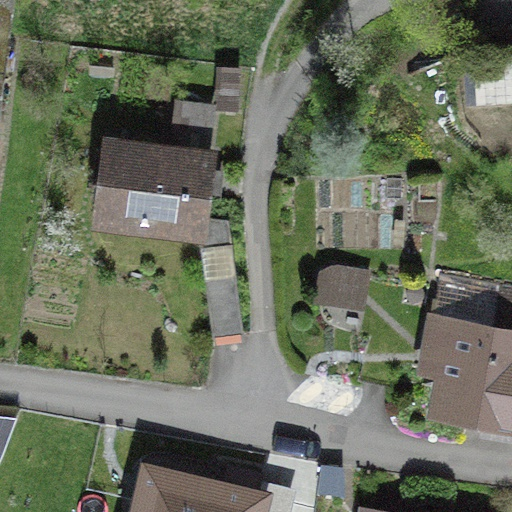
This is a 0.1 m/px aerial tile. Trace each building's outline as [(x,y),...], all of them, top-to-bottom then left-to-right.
[(0,0),(0,37),(14,39),(18,0),(0,0)] [(0,97),(7,98),(14,39),(0,37),(0,97)] [(103,131),(89,221),(204,239),(218,148),(103,131)] [(437,409),(511,423),(511,330),(430,315),(419,371),(444,375),(437,409)] [(138,463),(126,511),(262,511),(267,492),(138,463)]
